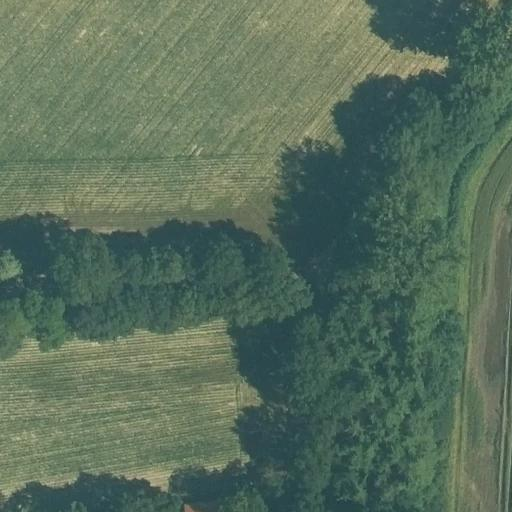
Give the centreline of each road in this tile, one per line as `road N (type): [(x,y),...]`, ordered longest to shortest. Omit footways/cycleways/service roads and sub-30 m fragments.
road 1 (track): [(0,291),(249,287),(307,272),(342,245),(511,43)]
road 2 (unknown): [(323,260),(333,506)]
